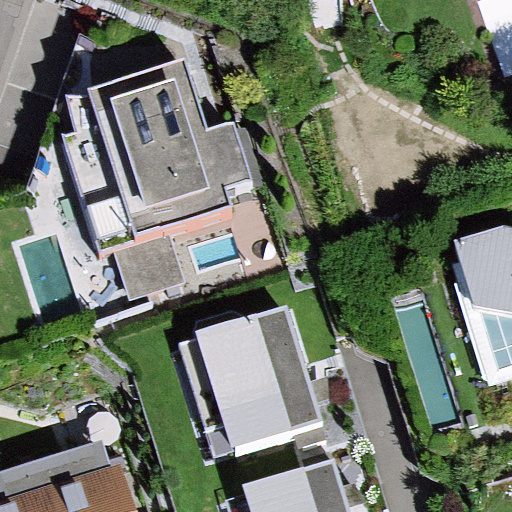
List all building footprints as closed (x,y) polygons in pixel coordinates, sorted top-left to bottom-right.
[(511,0),(493,0),(503,67),(511,65),(511,0)] [(202,138),(182,70),(72,101),(78,121),(60,126),(99,262),(226,226),(219,199),(243,192),(226,131),(202,138)] [(511,226),(458,241),(497,379),(511,375),(511,226)] [(290,314),(185,344),(211,433),(228,428),(235,452),(323,426),(312,392),(290,314)] [(71,457),(0,479),(0,511),(125,511),(105,446),(71,457)] [(353,511),(350,500),(337,459),(243,489),(250,511),(353,511)]
